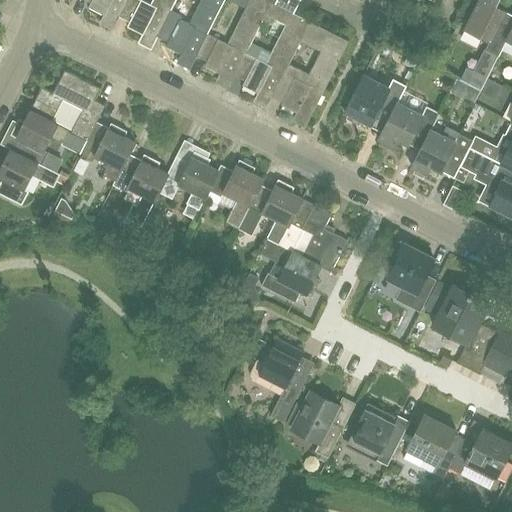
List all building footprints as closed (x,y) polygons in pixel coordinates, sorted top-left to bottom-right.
[(87,0),(91,2),(88,7),(103,15),(101,20),(114,26),(119,17),(118,17),(126,0),(87,0)] [(169,13),(175,0),(151,0),(150,3),(143,0),(126,0),(118,17),(119,17),(129,22),(127,26),(141,34),(139,39),(152,46),(157,36),(168,13),(169,13)] [(207,33),(223,0),(199,0),(188,23),(169,13),(168,13),(157,36),(167,42),(165,46),(180,54),(177,59),(191,65),(196,56),(195,56),(206,33),(207,33)] [(246,53),(252,41),(262,20),(271,1),(268,0),(248,0),(226,43),(207,33),(206,33),(195,56),(196,56),(206,61),(203,66),(218,73),(216,78),(229,85),(234,75),(245,53),(246,53)] [(299,0),(275,0),(274,3),(293,13),(299,0)] [(511,28),(511,13),(495,5),(497,0),(478,0),(464,28),(489,41),(485,49),(486,50),(499,56),(507,40),(506,40),(511,28)] [(273,93),(288,63),(289,63),(300,41),(309,21),(293,13),(274,3),(271,1),(262,20),(272,25),(275,20),(284,25),(265,63),(246,53),(245,53),(234,75),(244,81),(242,85),(257,93),(254,98),(268,104),(273,94),(273,93)] [(306,124),(349,41),(309,21),(300,41),(319,51),(308,74),(289,63),(288,63),(273,93),(273,94),(283,99),(281,105),(296,112),(293,117),(306,124)] [(485,49),(468,83),(468,84),(481,90),(487,78),(499,56),(486,50),(485,49)] [(96,123),(105,105),(94,100),(100,88),(64,70),(53,93),(41,87),(29,110),(51,121),(62,99),(82,109),(63,145),(79,153),(86,140),(95,122),(96,123)] [(398,102),(406,86),(393,79),(389,87),(364,74),(345,111),(360,119),(371,124),(375,116),(387,122),(397,102),(398,102)] [(475,103),(481,91),(473,87),(467,98),(475,103)] [(431,130),(439,113),(426,106),(422,114),(398,102),(397,102),(387,122),(378,139),(393,147),(397,139),(419,150),(420,150),(430,129),(431,130)] [(43,150),(50,136),(62,142),(68,130),(51,121),(29,110),(24,121),(18,118),(10,134),(22,140),(16,152),(16,153),(41,166),(48,152),(43,150)] [(511,121),(505,134),(503,134),(490,158),(500,163),(511,169),(511,121)] [(115,181),(129,153),(129,154),(135,142),(124,137),(126,131),(110,123),(107,128),(96,123),(95,122),(86,140),(79,153),(93,160),(95,156),(108,163),(102,175),(114,180),(115,181)] [(463,161),(469,148),(473,141),(445,127),(441,135),(431,130),(430,129),(420,150),(419,150),(411,166),(426,174),(430,166),(454,178),(463,161)] [(473,141),(469,148),(478,152),(485,138),(476,134),(473,141)] [(217,170),(207,165),(210,159),(207,157),(209,154),(183,141),(167,173),(168,173),(163,182),(164,182),(158,193),(170,199),(178,184),(192,191),(186,202),(198,209),(208,190),(218,170),(217,170)] [(472,165),(476,167),(483,154),(478,152),(469,148),(463,161),(472,165)] [(59,174),(49,168),(48,169),(41,166),(16,153),(16,152),(10,149),(4,160),(0,158),(0,178),(2,179),(0,182),(0,194),(21,205),(28,191),(24,189),(31,175),(53,186),(59,174)] [(158,193),(164,182),(163,182),(168,173),(167,173),(157,168),(160,162),(144,154),(141,160),(129,154),(129,153),(115,181),(114,180),(112,184),(126,191),(128,187),(142,194),(136,205),(133,203),(125,217),(142,225),(158,193)] [(252,173),(254,167),(238,159),(232,170),(220,164),(217,170),(218,170),(208,190),(220,196),(223,192),(236,199),(225,221),(238,228),(243,217),(247,210),(246,210),(259,184),(260,184),(263,178),(252,173)] [(463,161),(454,178),(463,183),(472,165),(463,161)] [(511,169),(500,163),(488,187),(496,191),(489,205),(511,216),(511,169)] [(289,222),(301,198),(291,193),(294,187),(278,179),(272,190),(260,184),(259,184),(246,210),(247,210),(243,217),(238,228),(250,234),(262,212),(275,219),(266,237),(266,238),(279,244),(290,223),(289,222)] [(74,213),(66,200),(62,198),(55,210),(72,218),(74,213)] [(323,228),(331,213),(301,198),(289,222),(290,223),(279,244),(288,249),(301,255),(301,256),(319,265),(319,266),(330,271),(346,240),(323,228)] [(313,277),(319,266),(319,265),(301,256),(301,255),(288,249),(279,244),(266,238),(260,251),(286,264),(279,278),(267,272),(260,284),(295,302),(300,291),(311,296),(319,280),(313,277)] [(405,243),(388,278),(402,285),(395,299),(419,311),(435,280),(425,274),(433,258),(405,243)] [(256,285),(261,276),(251,271),(247,280),(256,285)] [(429,294),(422,309),(438,317),(433,326),(466,343),(459,356),(456,363),(457,363),(479,374),(485,362),(511,375),(511,337),(499,331),(499,332),(499,333),(477,322),(478,321),(488,302),(454,285),(445,302),(441,300),(448,286),(436,280),(429,294)] [(397,304),(392,320),(403,323),(408,307),(397,304)] [(251,370),(250,374),(252,378),(255,381),(270,388),(273,381),(284,387),(270,415),(284,422),(301,388),(288,381),(303,352),(276,338),(272,346),(262,341),(253,357),(257,359),(251,370)] [(448,366),(452,358),(444,353),(439,362),(448,366)] [(339,405),(319,395),(310,391),(302,406),(292,426),(292,427),(319,440),(314,451),(327,458),(343,427),(331,421),(339,405)] [(364,454),(387,465),(406,428),(386,418),(388,413),(367,402),(358,420),(362,422),(353,440),(368,447),(364,454)] [(297,403),(287,423),(292,426),(302,406),(297,403)] [(408,450),(403,459),(420,467),(425,458),(436,464),(430,474),(443,480),(449,468),(457,451),(447,446),(455,428),(425,413),(406,449),(408,450)] [(457,451),(449,468),(460,474),(465,463),(495,478),(495,477),(504,461),(511,444),(511,441),(483,426),(474,444),(463,439),(457,451)] [(504,481),(511,466),(511,465),(504,461),(495,477),(504,481)]
